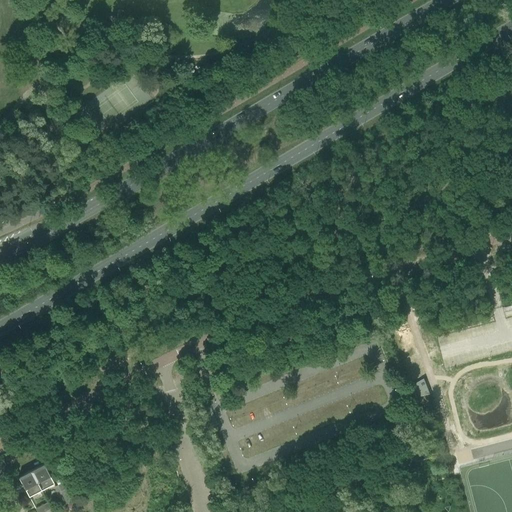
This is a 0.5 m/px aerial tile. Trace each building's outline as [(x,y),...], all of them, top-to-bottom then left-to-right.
[(423,379),(414,384),(419,395),(417,396),(419,408),(430,406),(427,394),(429,393),(423,379)] [(43,464),(31,470),(41,490),(54,483),(43,464)] [(41,490),(31,470),(18,477),(29,496),(41,490)] [(63,482),(57,485),(60,492),(66,504),(74,500),(68,488),(67,489),(63,482)] [(35,509),(36,511),(42,511),(51,508),(48,502),(35,509)]
